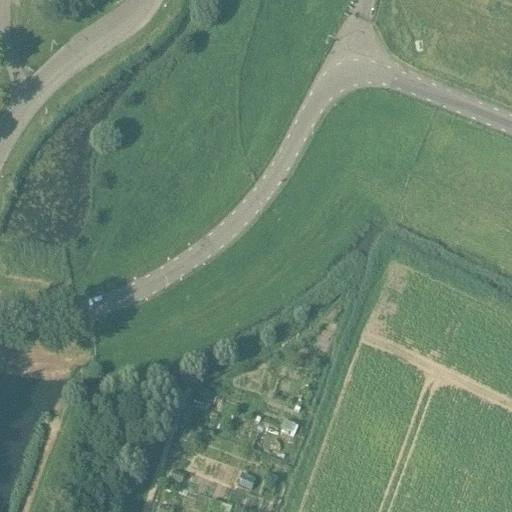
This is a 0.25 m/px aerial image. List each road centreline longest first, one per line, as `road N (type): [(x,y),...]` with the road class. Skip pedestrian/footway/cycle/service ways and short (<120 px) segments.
road 1 (unclassified): [(0,312),(56,315),(102,305),(192,257),(257,194),(323,83),(348,65),(380,69),(511,123)]
road 2 (unclassified): [(0,140),(26,96),(142,0)]
